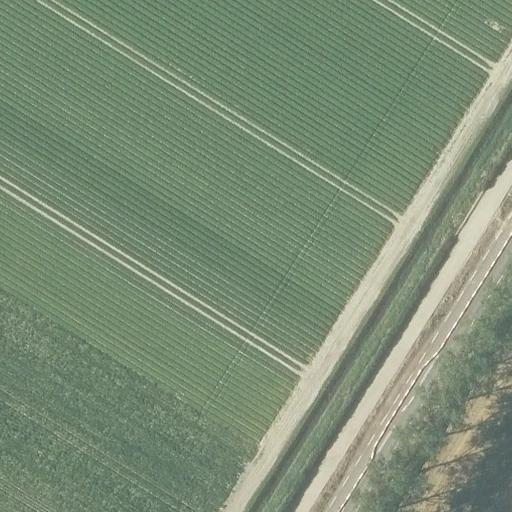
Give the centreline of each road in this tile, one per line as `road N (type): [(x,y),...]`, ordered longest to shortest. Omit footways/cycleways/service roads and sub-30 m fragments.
road 1 (track): [(511,67),(236,511)]
road 2 (secondary): [(340,511),(511,236)]
